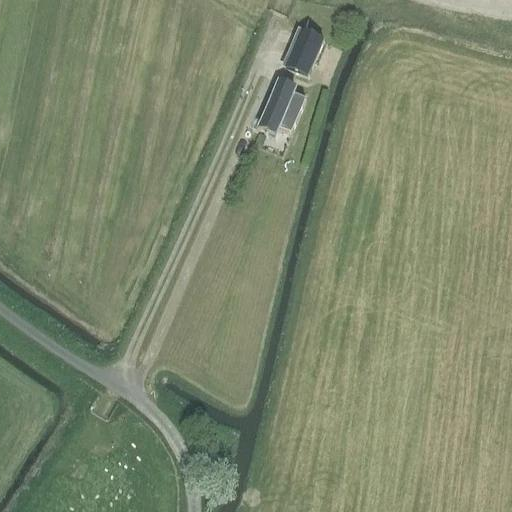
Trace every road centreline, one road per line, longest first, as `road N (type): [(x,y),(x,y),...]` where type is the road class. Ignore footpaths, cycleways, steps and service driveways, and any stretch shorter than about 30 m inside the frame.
road 1 (track): [(286,0),(112,386)]
road 2 (unclassified): [(192,511),(187,469),(159,421),(0,309)]
